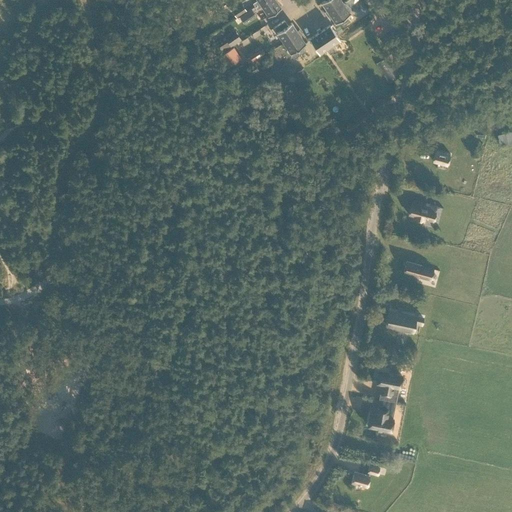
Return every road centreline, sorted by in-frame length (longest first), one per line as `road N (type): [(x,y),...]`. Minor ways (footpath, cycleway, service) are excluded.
road 1 (unclassified): [(290,511),(326,467),(341,430),(420,0)]
road 2 (unknown): [(44,281),(60,170),(101,86),(95,57)]
road 3 (unknown): [(0,448),(33,375),(23,346),(44,281)]
